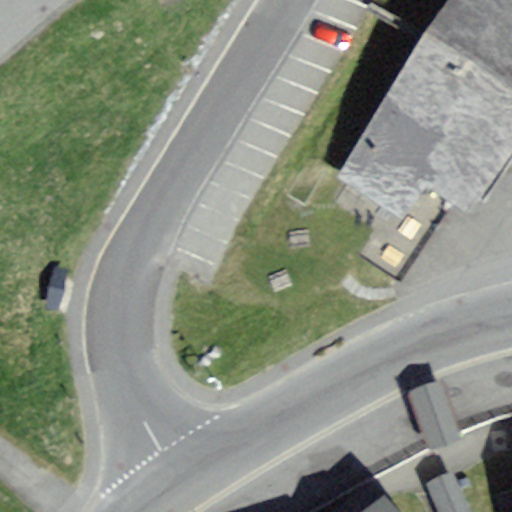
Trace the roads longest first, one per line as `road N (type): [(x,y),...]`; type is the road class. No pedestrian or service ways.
road 1 (residential): [(288,0),(183,165),(127,287),(139,410),(181,478)]
road 2 (unclassified): [(181,478),(390,355),(511,317)]
